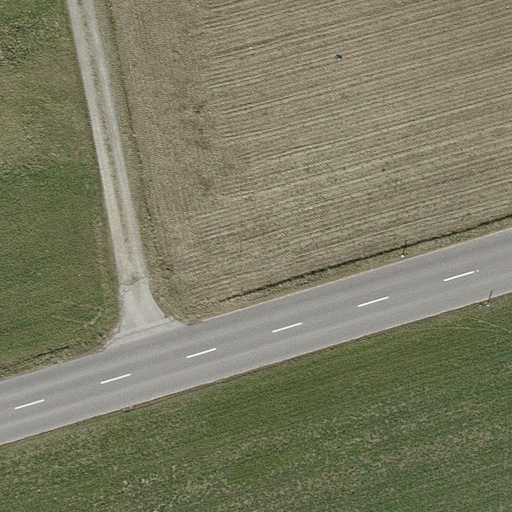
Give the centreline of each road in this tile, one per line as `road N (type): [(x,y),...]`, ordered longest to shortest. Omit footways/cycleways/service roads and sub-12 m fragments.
road 1 (secondary): [(0,424),(511,273)]
road 2 (track): [(164,376),(84,0)]
